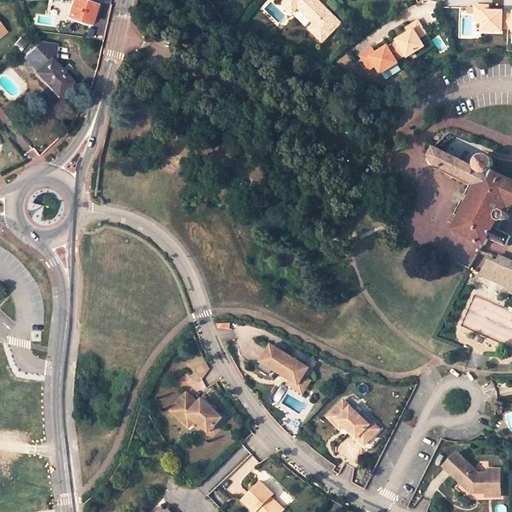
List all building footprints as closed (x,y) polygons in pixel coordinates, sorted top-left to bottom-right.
[(92,17),(93,15),(93,14),(96,5),(85,2),(80,0),(72,0),(67,16),(70,17),(90,24),(91,22),(91,20),(92,19),(92,17)] [(316,0),(293,0),(291,2),(303,14),(319,29),(314,34),(328,48),(346,28),(316,0)] [(303,14),(291,2),(286,8),(298,19),(303,14)] [(503,15),(503,11),(503,10),(488,9),(489,4),(475,3),(475,9),(474,19),(483,19),(482,28),(502,29),(502,25),(508,25),(511,25),(511,15),(508,16),(503,15)] [(69,20),(89,27),(90,24),(70,17),(69,20)] [(392,50),(390,46),(389,45),(376,53),(373,48),(362,55),(369,68),(377,64),(382,73),(399,63),(397,58),(402,55),(407,52),(410,57),(426,47),(422,38),(429,34),(422,20),(410,27),(412,32),(400,39),(400,40),(402,43),(397,47),(392,50)] [(400,40),(395,43),(390,46),(392,50),(397,47),(402,43),(400,40)] [(38,71),(36,73),(46,83),(49,81),(60,94),(73,82),(54,61),(56,58),(59,45),(45,42),(27,58),(38,71)] [(49,81),(46,83),(58,96),(60,94),(49,81)] [(511,179),(489,170),(490,169),(491,167),(491,164),(491,162),(490,160),(488,158),(485,157),(483,157),(481,158),(478,159),(477,161),(476,164),(477,166),(478,169),(434,147),(430,155),(435,163),(469,181),(477,185),(460,217),(453,230),(483,245),(485,245),(489,237),(507,246),(511,237),(496,229),(500,219),(503,221),(508,220),(510,216),(509,213),(507,212),(511,204),(511,179)] [(511,259),(501,254),(498,261),(511,267),(511,259)] [(511,267),(498,261),(491,258),(483,274),(511,286),(511,267)] [(286,357),(272,349),(260,369),(274,378),(278,371),(294,381),(302,385),(306,379),(313,367),(289,352),(286,357)] [(302,385),(294,381),(292,385),(304,393),(311,382),(306,379),(302,385)] [(188,417),(195,424),(197,423),(208,434),(222,420),(225,416),(206,399),(202,403),(190,392),(170,413),(181,424),(185,421),(188,417)] [(337,421),(335,424),(341,430),(344,427),(357,439),(360,436),(367,443),(379,430),(372,423),(373,422),(365,415),(363,418),(344,401),(330,416),(337,421)] [(188,417),(185,421),(192,427),(195,424),(188,417)] [(357,439),(365,445),(367,443),(360,436),(357,439)] [(464,478),(475,487),(475,491),(484,491),(491,491),(491,495),(501,495),(500,468),(489,468),(489,471),(480,472),(459,452),(445,466),(461,481),(464,478)] [(464,478),(461,481),(472,491),(475,491),(475,487),(464,478)] [(246,503),(255,511),(287,511),(275,499),(278,495),(265,483),(246,503)]
